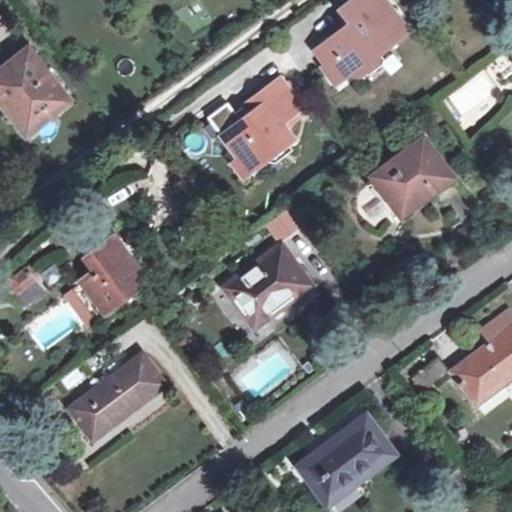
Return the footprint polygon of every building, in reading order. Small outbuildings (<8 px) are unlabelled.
[(355,0),(341,11),(350,26),(338,35),(315,53),(325,68),(323,69),(337,87),(351,77),(354,76),(358,77),(360,80),(378,65),(376,61),(409,35),(382,0),(355,0)] [(350,26),(341,11),(338,35),(350,26)] [(0,74),(0,106),(22,133),(46,114),(50,118),(69,103),(28,52),(0,74)] [(248,118),(241,123),(222,138),(239,162),(266,165),(295,144),(282,127),(303,111),(280,81),(243,110),(248,118)] [(248,118),(243,110),(235,115),(241,123),(248,118)] [(46,114),(22,133),(25,138),(50,118),(46,114)] [(373,178),(406,222),(437,195),(455,182),(423,140),(373,178)] [(266,165),(239,162),(234,166),(245,180),(266,165)] [(113,199),(151,193),(147,168),(109,174),(113,199)] [(172,187),(199,222),(206,216),(181,180),(172,187)] [(281,246),(224,289),(255,331),(312,287),(281,246)] [(102,270),(52,307),(74,335),(122,299),(102,270)] [(25,308),(45,293),(31,275),(11,289),(25,308)] [(0,293),(0,312),(13,302),(4,291),(0,293)] [(472,401),(501,380),(504,385),(511,378),(511,315),(508,311),(480,333),(487,343),(450,371),(472,401)] [(142,357),(70,410),(93,441),(164,387),(142,357)] [(427,386),(446,372),(437,359),(418,374),(427,386)] [(331,447),(302,468),(327,501),(392,453),(365,416),(329,445),(331,447)]
